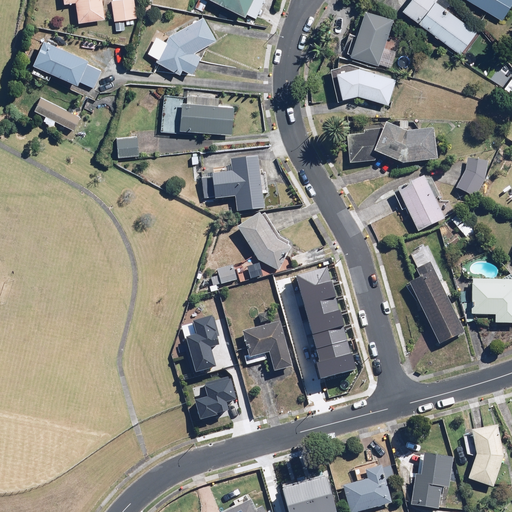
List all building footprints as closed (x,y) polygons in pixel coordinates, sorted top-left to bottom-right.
[(65,0),(66,3),(78,1),(81,21),(107,18),(103,0),(65,0)] [(135,0),(111,0),(115,21),(138,18),(135,0)] [(218,0),(257,18),(265,0),(218,0)] [(417,19),(461,53),(478,32),(438,1),(439,0),(411,0),(400,15),(412,25),(417,19)] [(511,3),(511,0),(470,0),(502,20),(511,3)] [(383,52),(394,17),(366,9),(352,56),(391,68),(394,56),(383,52)] [(217,40),(204,16),(171,35),(168,42),(157,36),(149,53),(159,58),(158,62),(182,73),(184,69),(193,74),(202,55),(196,52),(217,40)] [(46,40),(32,71),(50,79),(53,72),(81,85),(82,82),(95,88),(103,71),(88,65),(90,59),(46,40)] [(360,95),(389,103),(396,78),(362,67),(356,68),(355,64),(332,68),(338,100),(360,95)] [(221,95),(165,92),(162,132),(187,133),(188,130),(234,132),(235,105),(220,104),(221,95)] [(81,117),(42,97),(35,111),(75,130),(81,117)] [(429,169),(425,139),(399,142),(378,132),(374,140),(356,142),(356,143),(338,145),(341,175),(368,173),(367,161),(396,173),(429,169)] [(139,136),(116,137),(117,157),(140,155),(139,136)] [(214,177),(204,178),(206,197),(217,197),(217,199),(237,197),(238,212),(265,210),(260,159),(233,161),(234,172),(214,173),(214,177)] [(467,169),(457,188),(476,198),(487,177),(488,160),(467,159),(467,169)] [(426,176),(399,189),(401,193),(396,195),(403,210),(408,207),(419,231),(446,219),(436,198),(441,196),(433,179),(428,181),(426,176)] [(280,271),(292,249),(294,247),(280,238),(266,213),(263,215),(262,213),(239,227),(259,259),(280,271)] [(476,233),(465,221),(463,223),(457,217),(452,221),(469,239),(476,233)] [(448,297),(451,295),(443,279),(439,280),(430,262),(418,268),(422,277),(410,283),(440,344),(465,332),(448,297)] [(237,280),(232,266),(219,271),(220,275),(212,278),(216,287),(237,280)] [(511,279),(477,279),(476,315),(498,315),(497,324),(511,324),(511,279)] [(324,300),(289,310),(299,343),(307,341),(317,379),(348,370),(341,347),(338,348),(324,300)] [(472,304),(464,305),(467,324),(475,323),(472,304)] [(184,336),(194,369),(215,363),(211,346),(220,344),(211,315),(193,320),(197,332),(184,336)] [(267,360),(265,352),(270,350),(277,372),(294,367),(280,320),(243,331),(250,355),(245,356),(247,365),(267,360)] [(196,398),(200,416),(229,409),(226,399),(237,396),(232,376),(204,383),(207,395),(196,398)] [(498,425),(472,430),(473,432),(465,433),(468,452),(476,451),(477,454),(469,478),(494,486),(504,455),(498,425)] [(454,456),(424,452),(422,473),(415,473),(412,505),(440,508),(443,487),(450,488),(454,456)] [(368,480),(345,486),(351,511),(354,511),(394,502),(384,465),(366,469),(368,480)] [(290,509),(280,511),(335,511),(330,487),(300,495),(302,502),(289,506),(290,509)] [(233,500),(236,506),(223,511),(265,511),(263,506),(257,509),(248,493),(233,500)]
